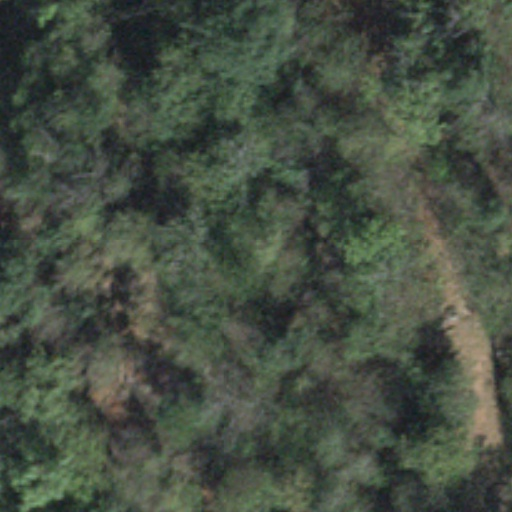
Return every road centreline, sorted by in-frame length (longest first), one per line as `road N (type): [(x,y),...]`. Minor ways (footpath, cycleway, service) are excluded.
road 1 (track): [(380,0),(464,285)]
road 2 (track): [(464,285),(490,500),(500,511)]
